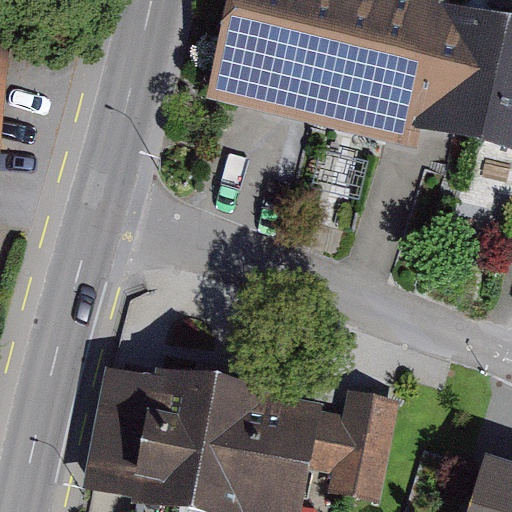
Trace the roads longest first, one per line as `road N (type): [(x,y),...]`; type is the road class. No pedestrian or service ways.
road 1 (residential): [(97,208),(140,216),(511,363)]
road 2 (secondary): [(97,208),(22,511)]
road 3 (secondary): [(150,0),(97,208)]
